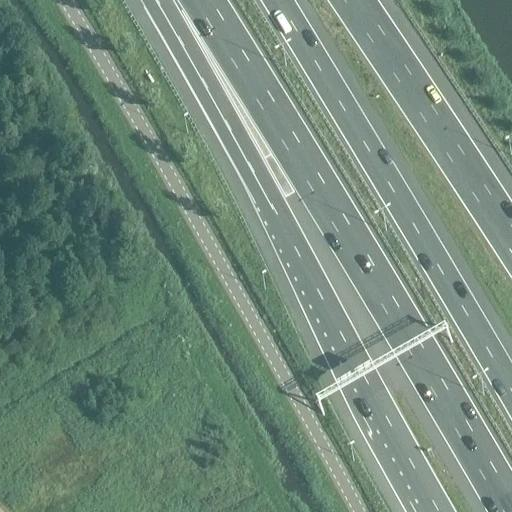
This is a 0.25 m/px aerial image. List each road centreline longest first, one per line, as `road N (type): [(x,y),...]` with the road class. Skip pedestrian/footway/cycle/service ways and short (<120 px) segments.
road 1 (motorway): [(195,0),(510,511)]
road 2 (unclassified): [(358,511),(65,0)]
road 3 (motorway): [(181,0),(358,392),(428,511)]
road 4 (motorway): [(511,395),(276,0)]
road 5 (motorway): [(474,187),(350,0)]
